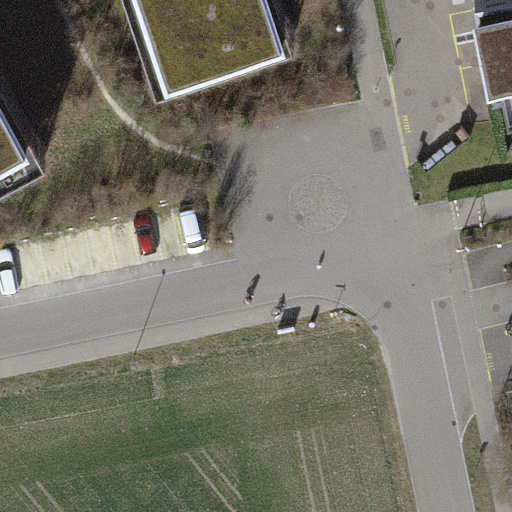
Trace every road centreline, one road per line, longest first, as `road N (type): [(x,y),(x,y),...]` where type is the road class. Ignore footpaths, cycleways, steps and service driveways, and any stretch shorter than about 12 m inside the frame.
road 1 (residential): [(0,338),(353,269),(401,283)]
road 2 (residential): [(457,511),(401,283)]
